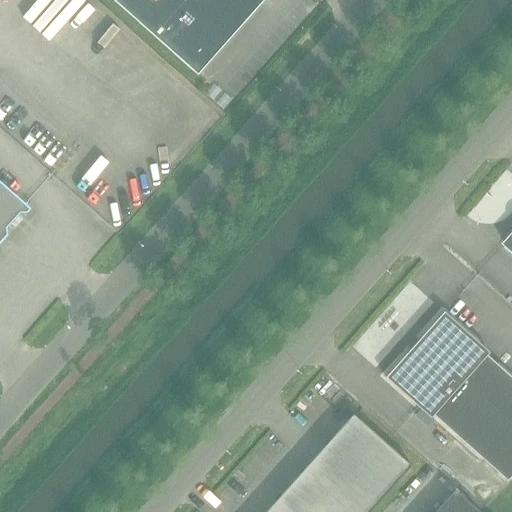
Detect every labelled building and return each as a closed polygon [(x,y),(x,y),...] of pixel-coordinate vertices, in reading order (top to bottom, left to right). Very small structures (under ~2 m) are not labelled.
[(112,0),(196,74),(262,0),(112,0)] [(0,232),(22,208),(0,188),(0,232)] [(511,233),(503,243),(511,250),(511,233)] [(511,378),(473,344),(476,341),(443,311),(384,377),(417,407),(420,404),(506,480),(511,473),(511,378)] [(368,511),(410,465),(351,413),(263,511),(368,511)] [(479,511),(453,489),(432,511),(479,511)]
